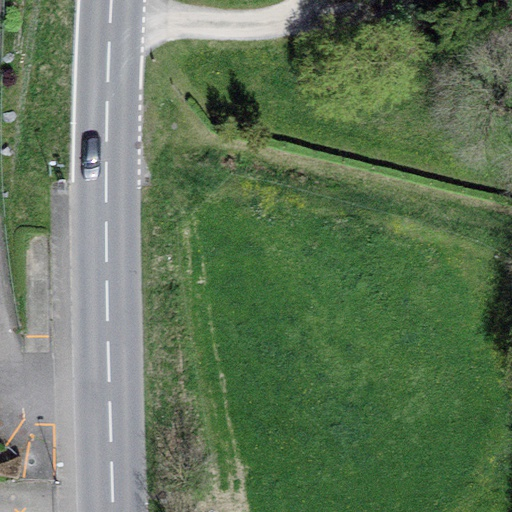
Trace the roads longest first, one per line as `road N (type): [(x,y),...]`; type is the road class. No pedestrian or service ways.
road 1 (secondary): [(118,0),(118,511)]
road 2 (unknown): [(0,303),(8,343),(34,383),(117,409)]
